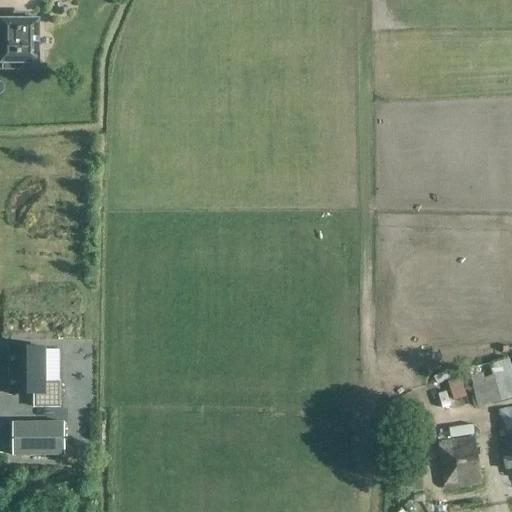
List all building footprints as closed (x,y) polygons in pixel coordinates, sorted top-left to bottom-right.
[(0,18),(0,65),(2,66),(2,71),(22,71),(22,65),(40,65),(40,19),(0,18)] [(45,349),(8,349),(9,395),(34,395),(34,408),(59,408),(59,383),(45,383),(45,349)] [(511,368),(508,357),(468,368),(478,408),(511,398),(511,368)] [(448,382),(453,401),(465,397),(460,378),(448,382)] [(511,407),(499,410),(507,475),(511,474),(511,407)] [(63,423),(13,424),(13,456),(63,456),(63,423)] [(475,439),(438,443),(440,456),(444,488),(481,484),(475,439)]
